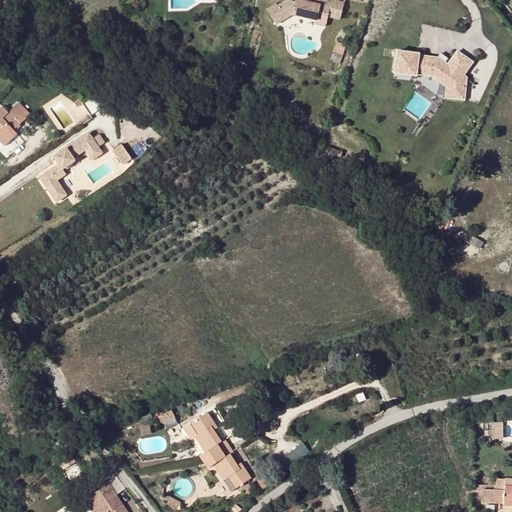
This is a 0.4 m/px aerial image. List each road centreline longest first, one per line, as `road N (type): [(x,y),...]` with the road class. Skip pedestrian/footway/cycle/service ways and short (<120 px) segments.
road 1 (unclassified): [(511,392),(395,418),(257,511)]
road 2 (residential): [(0,296),(63,399),(155,511)]
